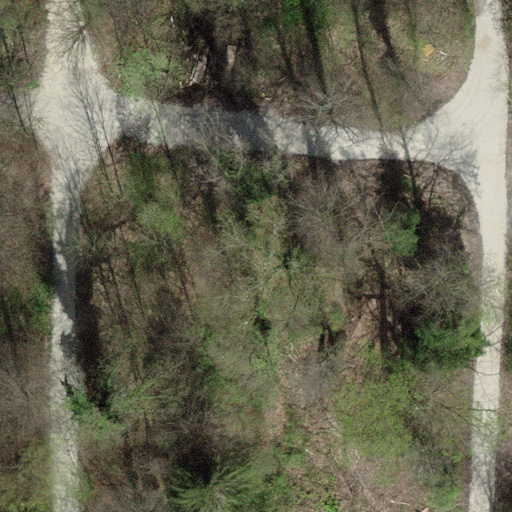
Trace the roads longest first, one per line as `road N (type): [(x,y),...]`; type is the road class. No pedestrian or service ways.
road 1 (track): [(509,0),(500,511)]
road 2 (track): [(68,511),(69,0)]
road 3 (track): [(0,85),(509,70)]
